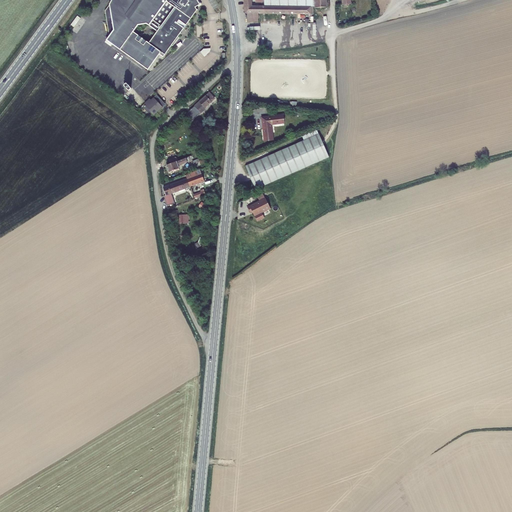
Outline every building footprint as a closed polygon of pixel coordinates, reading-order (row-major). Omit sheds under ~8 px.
[(111,0),(109,4),(110,5),(105,11),(109,36),(106,40),(148,70),(159,55),(163,57),(172,45),(173,46),(179,38),(178,37),(184,29),(185,29),(187,26),(186,25),(197,11),(198,10),(198,9),(197,10),(195,7),(197,7),(194,2),(197,0),(111,0)] [(255,0),(256,3),(265,3),(265,6),(252,6),(251,0),(244,0),(245,13),(247,13),(259,13),(313,14),(314,7),(315,7),(315,8),(327,7),(326,0),(255,0)] [(259,13),(247,13),(247,21),(259,21),(259,13)] [(73,24),(80,29),(86,20),(79,15),(73,24)] [(202,52),(206,56),(212,50),(208,46),(202,52)] [(191,122),(198,116),(206,109),(205,108),(215,99),(209,93),(191,109),(185,115),(191,122)] [(165,104),(157,95),(151,100),(150,99),(145,103),(146,105),(145,106),(146,107),(145,108),(150,113),(151,112),(154,115),(165,104)] [(283,115),(261,117),(263,127),(264,127),(264,129),(263,129),(264,141),(273,140),(271,125),(284,123),(283,115)] [(316,128),(302,134),(305,140),(318,134),(316,128)] [(256,189),(329,157),(319,134),(318,134),(305,140),(245,166),(256,189)] [(170,164),(167,165),(169,172),(179,168),(178,166),(189,162),(189,161),(192,160),(191,156),(178,161),(170,164)] [(193,161),(195,167),(201,164),(199,158),(196,160),(193,161)] [(193,173),(186,175),(187,179),(190,187),(205,181),(202,175),(200,170),(193,173)] [(169,194),(190,187),(187,179),(163,187),(166,195),(164,196),(167,206),(173,204),(169,194)] [(265,198),(248,207),(250,213),(252,212),(257,221),(264,217),(262,213),(271,208),(265,198)]
